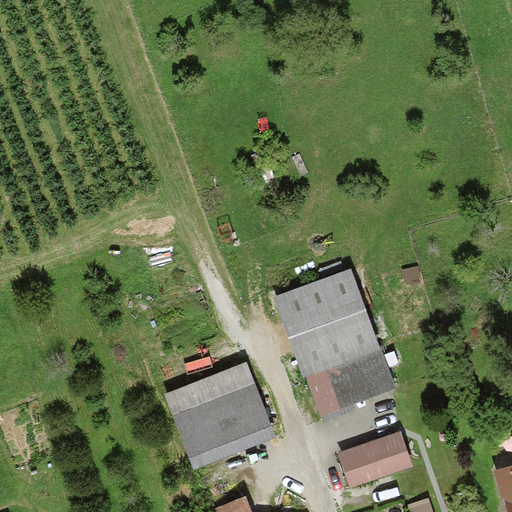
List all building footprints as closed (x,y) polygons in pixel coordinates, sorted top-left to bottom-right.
[(351,272),(272,301),(301,380),(308,377),(324,421),(361,408),(358,400),(394,388),(351,272)] [(242,361),(165,394),(197,469),(275,437),(262,407),(242,361)] [(401,431),(338,453),(351,488),(413,466),(401,431)] [(511,511),(511,467),(493,473),(503,505),(505,504),(507,511),(511,511)] [(215,511),(251,511),(246,498),(215,511)] [(437,511),(433,498),(415,504),(417,511),(437,511)]
